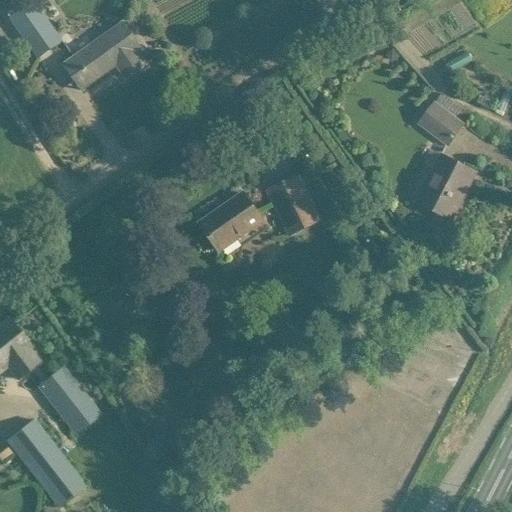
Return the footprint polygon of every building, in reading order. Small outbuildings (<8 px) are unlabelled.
[(35,2),(10,19),(38,58),(62,41),(35,2)] [(141,49),(137,43),(124,25),(80,54),(64,65),(75,82),(76,81),(75,81),(84,74),(92,85),(107,74),(106,72),(116,65),(125,79),(146,64),(138,52),(141,49)] [(393,49),(385,55),(389,60),(395,60),(399,56),(393,49)] [(435,104),(420,125),(448,146),(464,125),(435,104)] [(422,205),(452,221),(476,174),(441,156),(433,173),(437,175),(422,205)] [(269,192),(278,210),(290,235),(320,221),(299,177),(269,192)] [(200,223),(211,240),(218,250),(261,221),(254,211),(243,195),(200,223)] [(146,279),(132,281),(135,305),(144,304),(143,298),(151,297),(146,279)] [(0,370),(5,367),(16,380),(40,362),(28,347),(29,345),(8,320),(0,326),(0,370)] [(77,435),(101,415),(62,368),(38,388),(77,435)] [(7,441),(60,508),(86,488),(34,421),(7,441)]
